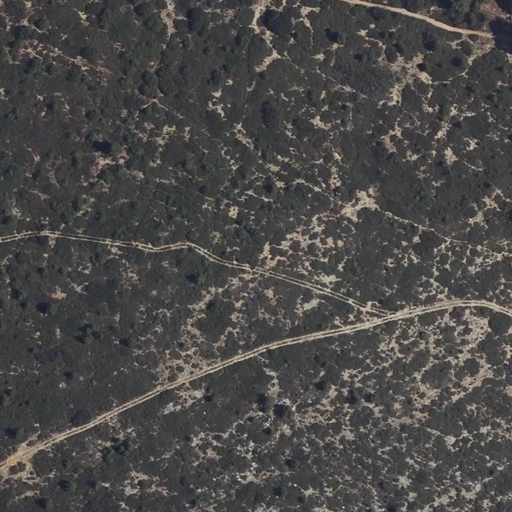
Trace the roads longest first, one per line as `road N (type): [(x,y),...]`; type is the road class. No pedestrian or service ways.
road 1 (track): [(0,464),(161,389),(292,340),(437,306),(492,304),(511,314)]
road 2 (track): [(0,240),(48,231),(163,246),(192,242),(226,262),(403,315)]
road 3 (track): [(354,0),(511,39)]
